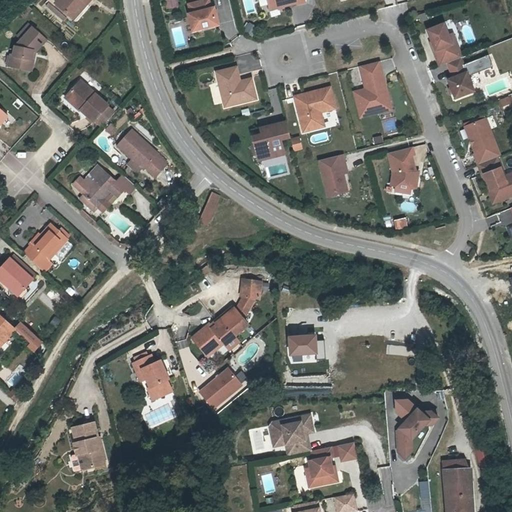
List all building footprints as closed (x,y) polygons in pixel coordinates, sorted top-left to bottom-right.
[(176,0),(163,0),(164,8),(177,7),(176,0)] [(293,6),(293,7),(301,5),(299,0),(262,0),(265,12),(293,6)] [(66,18),(49,2),(46,5),(64,21),(66,18)] [(186,27),(189,36),(212,30),(210,21),(211,21),(209,12),(205,13),(203,3),(183,9),(185,18),(183,18),(185,27),(186,27)] [(7,43),(4,43),(2,55),(24,61),(27,48),(24,48),(25,43),(30,43),(40,31),(21,14),(10,26),(14,29),(9,35),(7,43)] [(243,33),(252,36),(256,25),(247,22),(243,33)] [(441,27),(424,34),(429,46),(432,54),(431,55),(436,70),(445,67),(458,61),(459,61),(453,46),(449,47),(446,39),(441,27)] [(458,61),(445,67),(447,73),(461,68),(458,61)] [(375,65),(356,70),(360,85),(363,85),(365,93),(362,94),(350,96),(357,121),(375,117),(374,113),(387,110),(382,91),(376,92),(373,82),(379,81),(375,65)] [(461,68),(447,73),(450,81),(445,83),(452,102),(471,95),(461,68)] [(77,100),(76,102),(89,114),(89,113),(104,96),(77,72),(63,87),(77,100)] [(211,77),(220,111),(252,104),(247,83),(235,86),(232,72),(211,77)] [(379,81),(373,82),(376,92),(382,91),(379,81)] [(77,100),(63,87),(59,91),(74,104),(76,102),(77,100)] [(326,92),(290,101),(299,137),(320,131),(316,117),(331,113),(326,92)] [(511,99),(511,95),(497,99),(499,107),(511,103),(511,99)] [(89,113),(96,119),(111,102),(104,96),(89,113)] [(482,122),(461,130),(466,143),(468,142),(470,147),(469,148),(472,157),(471,157),(475,168),(490,207),(511,198),(511,183),(504,186),(502,180),(494,160),(498,159),(482,122)] [(132,151),(144,162),(145,163),(148,160),(159,171),(169,159),(159,149),(160,146),(133,123),(119,140),(132,151)] [(285,141),(282,126),(256,133),(257,139),(248,142),(254,165),(263,163),(263,158),(279,154),(276,143),(285,141)] [(298,136),(289,138),(292,151),(301,149),(298,136)] [(144,162),(132,151),(127,157),(138,168),(144,162)] [(409,151),(385,157),(390,176),(387,189),(393,190),(407,193),(410,193),(412,192),(414,180),(412,180),(413,175),(409,160),(411,159),(409,151)] [(280,158),(279,154),(263,158),(263,163),(280,158)] [(341,167),(339,158),(315,164),(324,200),(343,195),(339,178),(337,168),(341,167)] [(100,191),(102,188),(107,183),(116,191),(123,185),(125,186),(133,176),(120,165),(112,172),(100,160),(79,184),(81,186),(95,198),(97,199),(102,194),(100,191)] [(511,175),(511,176),(502,180),(504,186),(511,183),(511,175)] [(222,190),(213,185),(200,212),(209,217),(222,190)] [(90,203),(95,198),(81,186),(76,190),(90,203)] [(168,194),(165,191),(158,197),(162,201),(168,194)] [(37,226),(28,236),(20,244),(41,263),(48,255),(45,252),(65,229),(48,214),(37,226)] [(402,219),(392,222),(394,230),(405,227),(402,219)] [(24,234),(28,236),(37,226),(34,223),(24,234)] [(16,296),(22,289),(18,286),(24,279),(31,271),(8,250),(0,258),(0,274),(4,278),(2,281),(0,283),(16,296)] [(239,287),(249,288),(253,288),(254,272),(237,270),(235,287),(239,287)] [(18,286),(22,289),(28,282),(24,279),(18,286)] [(242,309),(249,288),(239,287),(235,300),(242,309)] [(232,297),(193,329),(207,346),(223,333),(228,339),(237,331),(232,325),(246,314),(242,309),(232,297)] [(0,341),(15,325),(0,310),(0,341)] [(316,333),(286,334),(287,355),(316,354),(316,333)] [(401,355),(402,346),(387,344),(386,353),(401,355)] [(129,357),(132,364),(139,360),(144,369),(149,378),(146,380),(153,391),(170,381),(164,370),(166,369),(156,350),(151,353),(148,347),(129,357)] [(241,374),(227,357),(198,381),(212,397),(241,374)] [(139,360),(132,364),(138,373),(144,369),(139,360)] [(28,375),(11,393),(19,401),(32,378),(28,375)] [(406,399),(394,400),(394,413),(402,419),(393,428),(396,453),(403,460),(413,452),(411,441),(424,424),(435,425),(438,418),(430,409),(420,410),(406,399)] [(286,450),(308,445),(305,434),(301,434),(300,428),(304,428),(310,426),(307,409),(296,412),(297,417),(279,420),(278,415),(269,417),(267,421),(269,432),(281,430),(286,450)] [(297,417),(296,412),(278,415),(279,420),(297,417)] [(94,458),(103,457),(100,444),(98,444),(96,434),(99,433),(95,418),(72,423),(77,449),(81,449),(85,465),(95,463),(94,458)] [(329,442),(309,445),(311,455),(306,456),(308,462),(311,481),(331,478),(329,462),(327,452),(330,452),(329,442)] [(353,442),(338,445),(340,461),(356,458),(353,442)] [(493,463),(488,447),(477,451),(481,467),(493,463)] [(81,449),(77,449),(75,451),(79,467),(85,465),(81,449)] [(462,459),(440,461),(444,511),(471,511),(469,484),(469,479),(462,459)] [(311,481),(307,463),(303,464),(306,482),(311,481)] [(350,488),(330,492),(333,509),(353,505),(350,488)] [(314,495),(289,500),(292,511),(314,511),(312,504),(315,500),(314,495)]
